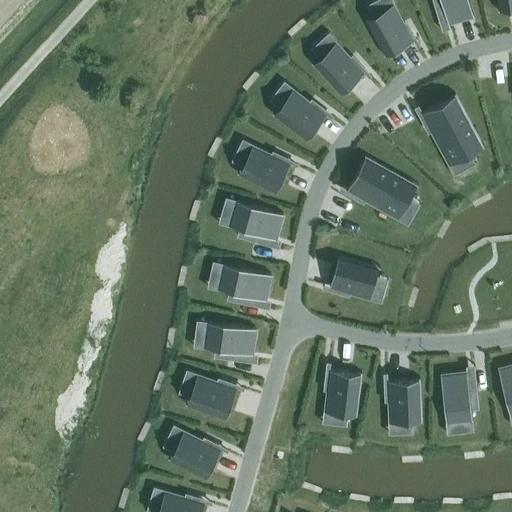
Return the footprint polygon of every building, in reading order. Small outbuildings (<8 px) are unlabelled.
[(430,0),(434,12),(441,10),(446,24),(471,17),(465,0),(430,0)] [(511,0),(498,0),(500,10),(511,8),(511,0)] [(395,6),(368,21),(386,55),(413,40),(395,6)] [(339,44),(316,64),(341,93),(364,72),(339,44)] [(296,90),(277,115),(307,138),(326,113),(296,90)] [(463,93),(429,107),(449,158),(484,144),(463,93)] [(256,146),(242,174),(277,191),(290,162),(256,146)] [(374,147),(353,177),(398,209),(419,178),(374,147)] [(234,203),(227,227),(237,230),(234,237),(258,244),(260,237),(275,241),(282,216),(234,203)] [(335,251),(329,282),(366,290),(373,259),(335,251)] [(222,263),(217,288),(227,290),(225,297),(249,303),(251,296),(265,299),(271,274),(222,263)] [(208,323),(205,349),(215,350),(214,357),(238,360),(239,353),(254,355),(257,329),(208,323)] [(511,363),(499,367),(511,416),(511,415),(511,363)] [(330,368),(325,407),(356,410),(361,372),(330,368)] [(470,370),(444,373),(450,422),(476,420),(475,409),(482,409),(479,384),(472,385),(470,370)] [(201,375),(191,404),(227,417),(237,387),(201,375)] [(419,378),(388,379),(390,417),(421,416),(419,378)] [(187,431),(173,459),(208,476),(221,448),(187,431)] [(168,491),(161,511),(202,511),(205,502),(168,491)]
